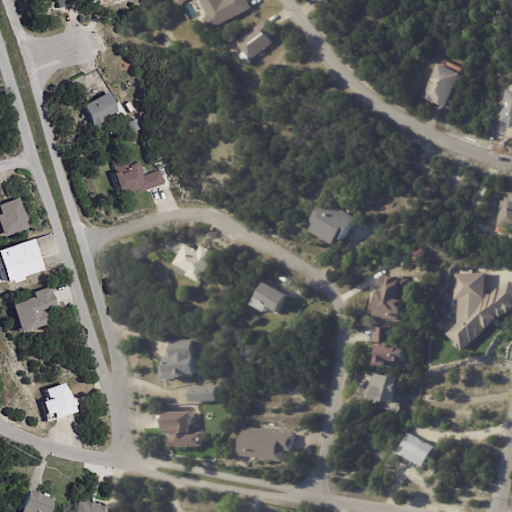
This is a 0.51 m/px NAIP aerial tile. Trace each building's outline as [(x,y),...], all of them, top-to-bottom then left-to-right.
[(72,6),(58,10),(55,0),(42,4),(40,0),(74,0),(76,4),(72,6)] [(250,0),(256,9),(215,33),(208,20),(214,18),(204,0),(250,0)] [(268,22),(276,33),(271,36),(276,43),(252,62),(239,44),(267,22),(268,22)] [(443,67),(463,77),(447,109),(438,104),(437,105),(424,99),(440,65),(443,67)] [(110,96),(119,113),(104,121),(107,126),(96,132),(83,108),(109,94),(110,96)] [(129,116),(125,119),(120,111),(124,108),(129,116)] [(142,130),(132,134),(128,124),(138,120),(142,130)] [(143,169),(144,172),(142,172),(144,177),(160,171),(164,185),(139,194),(138,192),(124,197),(123,192),(118,194),(112,177),(115,176),(111,163),(124,158),(128,170),(135,167),(134,165),(141,163),(143,169)] [(511,192),(511,227),(498,226),(500,201),(511,201),(511,192)] [(3,236),(0,226),(0,214),(1,214),(0,211),(0,204),(19,198),(22,207),(24,207),(28,220),(27,221),(29,228),(3,236)] [(348,210),(361,217),(349,240),(344,237),(340,244),(315,231),(318,224),(314,221),(323,204),(332,210),(336,204),(348,210)] [(0,250),(32,240),(42,272),(20,278),(21,282),(10,285),(9,282),(4,284),(0,271),(0,250)] [(208,246),(223,253),(208,282),(180,268),(193,244),(206,250),(208,246)] [(495,294),(500,288),(503,290),(511,280),(511,312),(506,319),(505,318),(495,329),(493,327),(491,328),(492,330),(485,338),(484,337),(479,343),(477,342),(469,351),(466,349),(465,350),(459,345),(461,343),(451,335),(464,321),(463,300),(458,300),(457,274),(488,273),(490,295),(495,294)] [(412,280),(410,288),(405,287),(403,294),(405,294),(405,295),(409,296),(410,297),(407,314),(406,314),(404,321),(379,316),(380,311),(375,310),(377,300),(378,300),(379,292),(383,293),(383,291),(384,291),(388,275),(412,280)] [(275,285),(294,296),(285,312),(275,306),(272,312),(257,304),(269,282),(275,285)] [(50,288),(56,306),(41,311),(46,325),(20,334),(11,305),(34,298),(32,293),(50,287),(50,288)] [(393,328),(394,346),(412,345),(413,361),(390,362),(390,365),(376,366),(376,350),(379,350),(379,346),(386,345),(386,342),(378,342),(378,327),(393,327),(393,328)] [(196,341),(200,374),(193,375),(191,377),(186,377),(186,379),(171,381),(168,358),(176,357),(174,341),(196,340),(196,341)] [(401,378),(400,384),(403,385),(401,394),(400,394),(399,402),(368,398),(369,389),(371,389),(373,374),(401,378)] [(74,401),(76,406),(74,407),(76,413),(54,420),(52,414),(45,416),(41,403),(48,401),(44,391),(64,384),(67,392),(69,391),(71,399),(74,398),(74,401)] [(219,401),(195,403),(193,387),(219,386),(220,401),(219,401)] [(206,447),(175,447),(175,435),(172,435),(172,430),(169,430),(169,429),(167,429),(167,418),(169,418),(169,415),(168,415),(168,413),(194,412),(194,426),(196,426),(196,433),(205,433),(205,438),(207,438),(207,441),(206,441),(206,447)] [(299,436),(296,452),(290,451),(288,462),(242,455),(245,427),(299,435),(299,436)] [(413,434),(440,448),(430,468),(403,454),(413,434)] [(30,491),(43,496),(43,494),(49,495),(48,497),(54,499),(49,511),(21,511),(29,491),(30,491)] [(93,505),(94,503),(99,505),(99,506),(107,508),(106,511),(76,511),(78,502),(93,505)]
